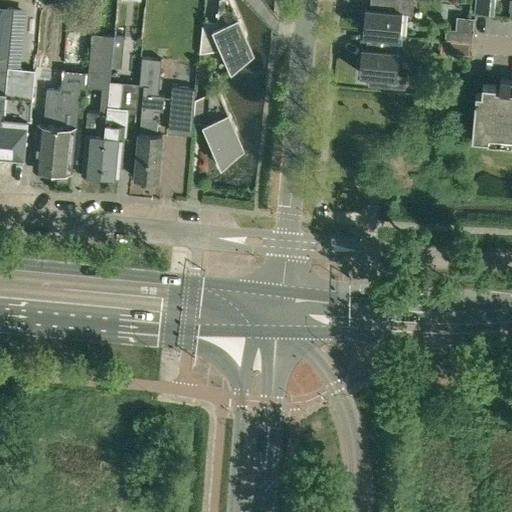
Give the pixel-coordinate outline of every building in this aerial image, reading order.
[(203,20),(199,53),(222,50),(231,71),(252,54),(244,36),(247,35),(231,0),(219,0),(217,22),(203,20)] [(363,33),(367,33),(400,37),(400,35),(402,13),(412,14),(413,0),(370,0),(369,9),(365,9),(363,33)] [(488,14),(489,0),(471,0),(470,11),(488,14)] [(0,154),(0,155),(8,67),(13,10),(0,8),(0,154)] [(446,29),(445,40),(471,43),(472,31),(455,30),(446,29)] [(400,37),(367,33),(366,49),(361,49),(359,73),(369,74),(368,86),(386,87),(405,89),(406,77),(397,76),(399,53),(404,54),(405,36),(400,35),(400,37)] [(113,54),(115,36),(112,36),(111,38),(95,37),(95,34),(92,34),(87,86),(105,88),(102,112),(87,111),(85,133),(82,173),(101,175),(105,135),(108,104),(110,87),(110,85),(110,82),(113,54)] [(113,54),(122,55),(123,37),(115,36),(113,54)] [(164,95),(158,94),(161,59),(142,57),(139,85),(143,85),(134,179),(158,181),(162,134),(156,134),(157,119),(153,119),(154,111),(163,111),(164,95)] [(23,157),(27,120),(30,120),(33,92),(35,69),(8,67),(0,155),(1,155),(1,159),(22,161),(22,157),(23,157)] [(511,88),(510,88),(511,79),(500,78),(500,88),(496,87),(496,84),(483,83),(482,92),(476,91),(472,138),(488,139),(488,143),(511,145),(511,88)] [(101,175),(119,176),(126,110),(117,110),(118,102),(120,102),(121,86),(110,85),(110,87),(108,104),(105,135),(101,175)] [(60,89),(52,170),(71,172),(78,88),(60,86),(60,89)] [(193,114),(196,88),(171,86),(169,112),(193,114)] [(38,124),(34,169),(52,170),(60,89),(48,88),(45,125),(38,124)] [(203,124),(222,158),(244,147),(219,89),(195,99),(193,123),(203,124)]
